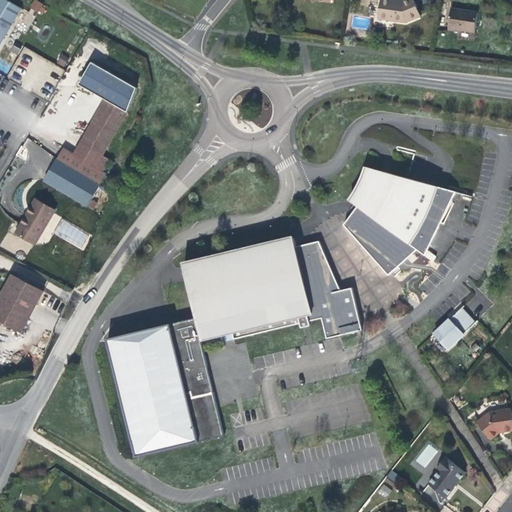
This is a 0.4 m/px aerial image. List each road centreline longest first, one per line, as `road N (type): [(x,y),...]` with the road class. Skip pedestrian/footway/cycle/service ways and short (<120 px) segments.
road 1 (residential): [(19,426),(79,313),(184,176)]
road 2 (tertiary): [(352,74),(511,89)]
road 3 (track): [(153,511),(19,426)]
